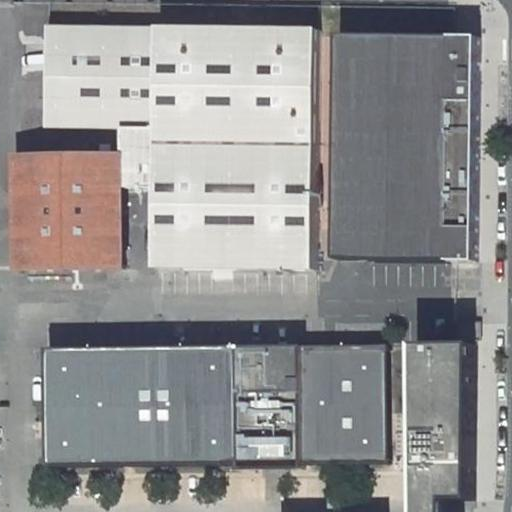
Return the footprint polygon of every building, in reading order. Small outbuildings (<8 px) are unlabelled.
[(159,270),(319,271),(322,31),(65,27),(64,129),(126,129),(126,156),(20,157),(22,272),(127,271),(126,189),(160,190),(159,270)] [(65,27),(50,27),(49,129),(64,129),(65,27)] [(458,37),(342,36),(340,261),(479,262),(482,38),(458,37)] [(482,323),(459,323),(459,341),(482,341),(482,323)] [(477,501),(475,346),(421,347),(422,511),(449,511),(450,501),(477,501)] [(304,349),(305,462),(392,462),(391,348),(304,349)] [(305,462),(304,349),(52,351),(53,465),(305,462)]
